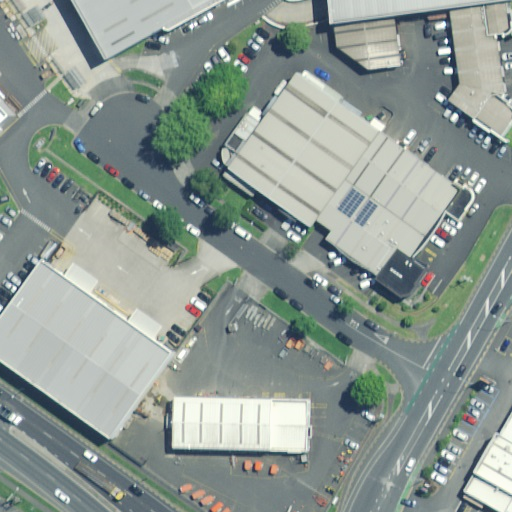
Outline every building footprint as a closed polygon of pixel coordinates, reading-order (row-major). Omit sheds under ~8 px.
[(0,132),(0,131),(13,119),(0,104),(0,5),(4,2),(2,0),(0,0),(0,135),(2,134),(0,132)] [(63,0),(103,68),(220,0),(63,0)] [(323,0),(326,29),(508,7),(507,0),(323,0)] [(494,141),(503,128),(488,11),(445,16),(454,87),(441,105),(494,141)] [(388,23),(329,31),(331,51),(362,73),(394,69),(388,23)] [(222,171),(304,230),(309,223),(373,135),(291,75),(222,171)] [(465,201),(373,135),(309,223),(324,234),(319,241),(397,297),(417,269),(403,259),(437,213),(449,222),(465,201)] [(40,262),(0,314),(0,361),(106,441),(168,358),(40,262)] [(301,401),(169,397),(168,447),(299,451),(301,401)] [(511,511),(511,400),(457,497),(484,511),(511,511)]
